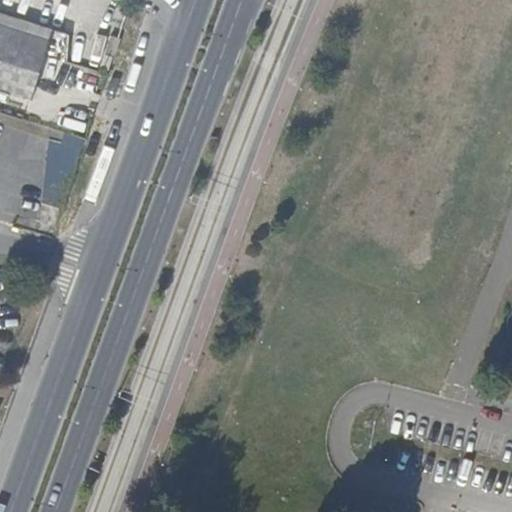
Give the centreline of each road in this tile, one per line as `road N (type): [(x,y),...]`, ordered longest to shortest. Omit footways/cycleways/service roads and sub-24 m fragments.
road 1 (primary): [(55,511),(223,49)]
road 2 (residential): [(511,424),(366,386),(333,407),(327,440),(353,475),(492,511)]
road 3 (primary): [(97,274),(10,511)]
road 4 (primary): [(165,85),(97,274)]
